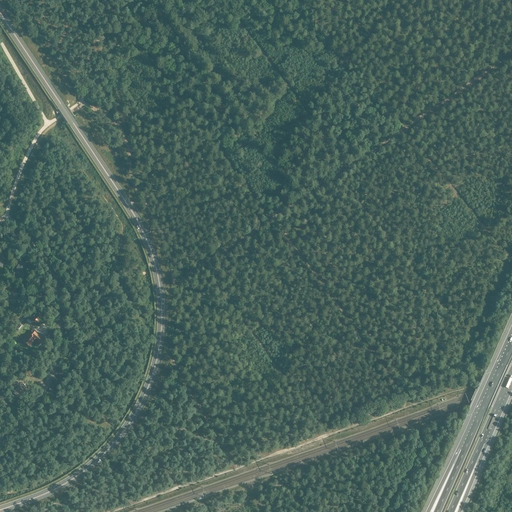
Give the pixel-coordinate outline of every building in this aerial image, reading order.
[(23,274),(28,265),(21,261),(16,269),(23,274)] [(34,300),(36,299),(44,297),(42,289),(32,292),(34,300)] [(15,303),(16,301),(18,294),(10,292),(7,301),(15,303)] [(35,311),(31,316),(37,322),(41,317),(35,311)] [(14,322),(16,321),(23,318),(24,317),(22,314),(13,318),(14,322)] [(44,340),(33,331),(30,334),(30,335),(24,342),(29,346),(36,339),(41,343),(44,340)] [(19,399),(24,393),(26,391),(20,386),(14,392),(18,396),(17,397),(19,399)]
